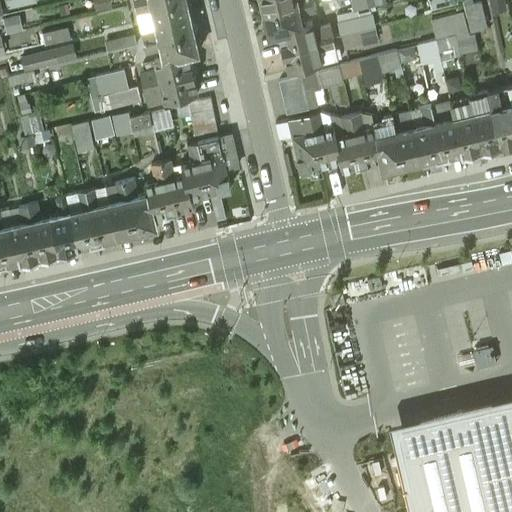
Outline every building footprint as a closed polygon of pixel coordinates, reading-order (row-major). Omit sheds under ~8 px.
[(0,0),(0,51),(9,49),(5,32),(27,26),(23,10),(4,15),(8,30),(0,32),(0,12),(7,10),(6,6),(28,0),(0,0)] [(153,0),(136,0),(138,9),(154,5),(153,0)] [(153,0),(154,5),(157,16),(190,8),(187,0),(153,0)] [(263,0),(264,4),(266,10),(300,2),(299,0),(263,0)] [(316,0),(309,0),(300,2),(303,12),(319,8),(316,0)] [(466,6),(464,0),(432,0),(434,12),(466,6)] [(300,2),(266,10),(267,17),(268,17),(271,32),(282,30),(281,28),(305,22),(305,21),(303,12),(300,2)] [(190,8),(157,16),(159,25),(161,35),(195,27),(193,20),(193,21),(190,8)] [(466,8),(433,17),(438,36),(471,28),(466,8)] [(305,22),(281,28),(282,30),(284,41),(283,41),(285,47),(319,39),(317,29),(314,19),(305,21),(305,22)] [(69,24),(44,31),(47,42),(72,36),(69,24)] [(159,25),(143,29),(146,39),(161,35),(159,25)] [(332,26),(317,29),(319,39),(334,35),(332,26)] [(195,27),(161,35),(163,45),(165,53),(166,54),(189,49),(190,51),(200,48),(195,27)] [(134,32),(106,39),(108,49),(137,42),(134,32)] [(161,35),(146,39),(148,48),(163,45),(161,35)] [(334,35),(319,39),(321,48),(337,45),(334,35)] [(438,36),(419,41),(429,85),(438,82),(432,57),(442,55),(438,36)] [(319,39),(285,47),(286,54),(287,54),(290,67),(324,59),(321,48),(319,39)] [(73,42),(21,55),(24,68),(76,55),(73,42)] [(189,49),(166,54),(165,53),(155,55),(157,64),(142,68),(145,81),(195,69),(193,62),(192,62),(190,51),(189,49)] [(125,65),(87,75),(93,95),(130,85),(125,65)] [(34,68),(9,73),(11,83),(26,80),(37,80),(34,68)] [(195,69),(145,81),(150,100),(166,96),(166,97),(199,89),(196,75),(195,69)] [(303,72),(280,78),(288,107),(288,110),(311,105),(303,72)] [(372,101),(388,101),(388,78),(372,78),(372,101)] [(130,85),(93,95),(96,109),(141,97),(138,82),(130,85)] [(500,87),(491,89),(495,105),(504,102),(500,87)] [(491,89),(481,91),(485,107),(495,105),(491,89)] [(25,92),(17,94),(23,113),(20,114),(25,133),(34,130),(45,127),(39,108),(33,110),(30,101),(28,101),(25,92)] [(211,94),(188,99),(189,101),(191,112),(195,131),(218,126),(211,94)] [(463,95),(453,97),(457,114),(467,111),(463,95)] [(443,100),(433,102),(437,119),(447,116),(443,100)] [(511,100),(504,102),(495,105),(504,140),(511,138),(511,100)] [(189,101),(178,104),(180,115),(191,112),(189,101)] [(437,119),(433,102),(424,104),(428,121),(437,119)] [(485,107),(477,109),(485,145),(504,140),(495,105),(485,107)] [(171,106),(150,109),(154,128),(175,124),(171,106)] [(322,108),(312,110),(316,127),(325,125),(322,108)] [(129,109),(113,113),(117,132),(133,128),(130,113),(129,109)] [(150,109),(130,113),(133,128),(135,134),(154,130),(154,128),(150,109)] [(363,109),(353,112),(357,127),(366,125),(363,109)] [(404,109),(394,112),(398,128),(408,126),(404,109)] [(467,111),(457,114),(465,147),(463,148),(464,150),(485,145),(477,109),(467,111)] [(312,110),(303,113),(307,129),(316,127),(312,110)] [(110,112),(92,117),(97,136),(115,131),(110,112)] [(357,127),(353,112),(343,114),(347,130),(357,127)] [(394,112),(385,114),(389,130),(398,128),(394,112)] [(447,116),(437,119),(445,153),(452,151),(451,150),(463,148),(465,147),(457,114),(447,116)] [(88,118),(72,122),(79,150),(96,146),(88,118)] [(428,121),(418,123),(426,157),(439,154),(439,155),(445,153),(437,119),(428,121)] [(69,122),(54,127),(60,146),(75,141),(69,122)] [(325,125),(316,127),(324,161),(330,159),(342,156),(343,156),(338,132),(336,122),(325,125)] [(366,125),(357,127),(365,161),(372,160),(372,159),(383,157),(384,156),(379,133),(380,132),(378,122),(366,125)] [(408,126),(398,128),(406,162),(414,161),(413,160),(426,157),(418,123),(408,126)] [(34,130),(37,141),(52,138),(50,127),(34,130)] [(307,129),(296,131),(301,154),(300,154),(303,166),(314,163),(314,162),(317,161),(317,162),(324,161),(316,127),(307,129)] [(338,132),(343,156),(342,156),(344,166),(356,164),(356,163),(358,162),(359,163),(365,161),(357,127),(347,130),(338,132)] [(380,132),(379,133),(384,156),(383,157),(385,167),(397,164),(397,163),(400,162),(400,164),(406,162),(398,128),(389,130),(380,132)] [(233,130),(200,138),(203,154),(204,154),(212,188),(232,183),(230,172),(229,172),(228,166),(240,162),(233,130)] [(33,132),(20,135),(22,147),(36,143),(33,132)] [(200,138),(191,140),(194,156),(203,154),(200,138)] [(194,156),(183,159),(186,169),(186,168),(192,193),(194,192),(212,188),(204,154),(203,154),(194,156)] [(176,171),(172,155),(163,157),(167,173),(176,171)] [(163,157),(154,159),(158,175),(167,173),(163,157)] [(176,171),(167,173),(175,207),(196,202),(194,192),(192,193),(186,168),(186,169),(176,171)] [(140,189),(136,173),(127,175),(131,192),(140,189)] [(158,175),(146,178),(148,187),(149,187),(155,211),(156,211),(175,207),(167,173),(158,175)] [(127,175),(117,178),(121,194),(131,192),(127,175)] [(98,183),(88,185),(92,201),(101,199),(98,183)] [(88,185),(78,187),(82,203),(92,201),(88,185)] [(78,187),(68,190),(72,206),(80,239),(93,236),(93,237),(100,236),(92,201),(82,203),(78,187)] [(140,189),(131,192),(139,226),(159,221),(156,211),(155,212),(155,211),(149,187),(148,187),(140,189)] [(68,190),(58,192),(62,208),(72,206),(68,190)] [(121,194),(111,196),(119,231),(139,226),(131,192),(121,194)] [(101,199),(92,201),(100,236),(119,231),(111,196),(101,199)] [(39,197),(30,199),(34,215),(43,213),(39,197)] [(30,199),(20,201),(24,217),(34,215),(30,199)] [(80,239),(72,206),(62,208),(53,210),(61,247),(81,242),(80,239)] [(43,213),(34,215),(43,252),(61,247),(53,210),(43,213)] [(24,217),(15,220),(23,254),(24,256),(43,252),(34,215),(24,217)] [(5,222),(0,223),(0,243),(4,258),(23,254),(15,220),(5,222)] [(476,363),(477,367),(497,363),(493,345),(473,349),(474,352),(476,363)] [(511,511),(511,396),(394,424),(414,511),(511,511)]
